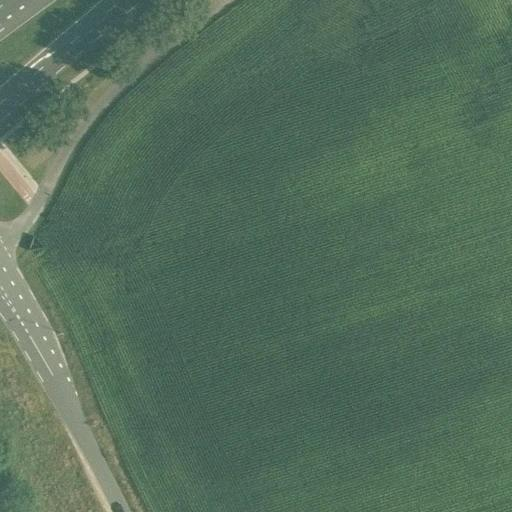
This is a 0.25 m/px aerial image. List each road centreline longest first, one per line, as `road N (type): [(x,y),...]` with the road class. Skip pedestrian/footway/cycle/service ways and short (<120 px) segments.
road 1 (unclassified): [(0,239),(28,220),(59,154),(108,92),(220,0)]
road 2 (primary): [(0,106),(122,0)]
road 3 (unclassified): [(63,395),(0,262)]
road 4 (unclassified): [(63,395),(121,511)]
